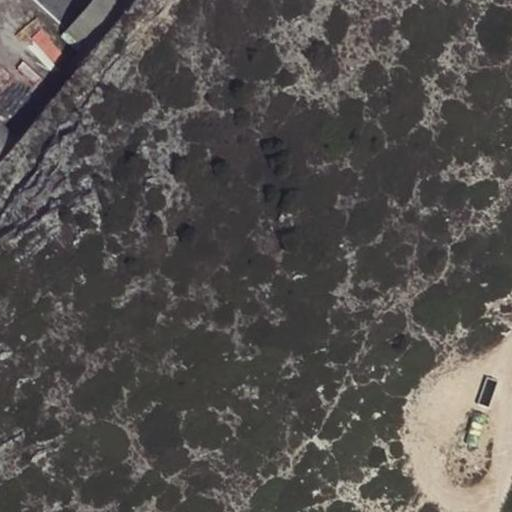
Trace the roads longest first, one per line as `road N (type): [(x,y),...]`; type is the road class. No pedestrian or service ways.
road 1 (motorway): [(0,160),(511,487)]
road 2 (motorway): [(511,282),(76,0)]
